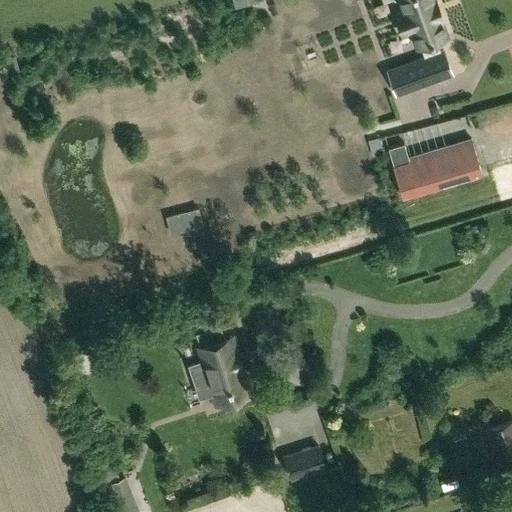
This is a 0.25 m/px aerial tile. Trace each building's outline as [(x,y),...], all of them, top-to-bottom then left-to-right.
[(424,55),(387,68),(395,91),(450,71),(442,48),(439,50),(434,38),(445,34),(439,18),(441,17),(434,0),(405,0),(409,7),(394,12),(401,32),(410,29),(416,45),(420,44),(424,55)] [(402,142),(386,147),(401,196),(428,188),(480,172),(476,158),(473,150),(469,136),(406,155),(402,142)] [(189,365),(188,365),(193,382),(208,378),(213,393),(216,403),(249,393),(241,369),(242,368),(236,350),(235,350),(230,336),(223,338),(219,327),(202,332),(206,344),(198,346),(202,360),(189,365)] [(499,471),(511,466),(511,418),(484,428),(499,471)] [(325,465),(318,443),(294,450),(301,473),(302,472),(325,465)] [(114,511),(139,511),(125,476),(103,484),(114,511)]
